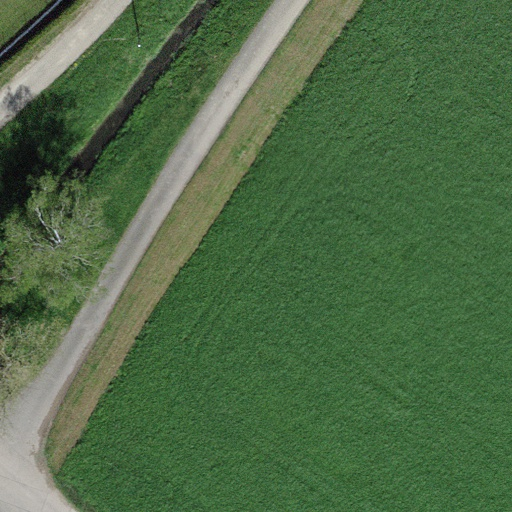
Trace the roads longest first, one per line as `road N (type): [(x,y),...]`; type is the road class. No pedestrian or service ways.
road 1 (track): [(291,0),(90,313),(0,499)]
road 2 (track): [(0,121),(96,47),(131,0)]
